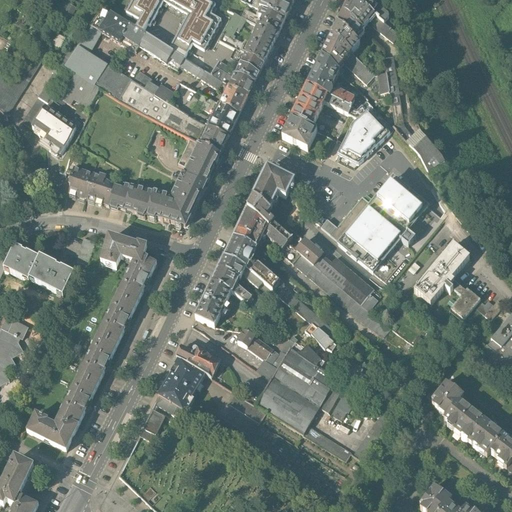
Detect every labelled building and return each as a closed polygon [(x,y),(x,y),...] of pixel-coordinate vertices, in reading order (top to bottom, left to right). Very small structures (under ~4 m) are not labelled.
[(195,51),(205,56),(222,25),(211,19),(216,9),(199,0),(134,0),(136,1),(127,19),(140,27),(136,35),(143,40),(148,31),(150,32),(164,8),(187,21),(169,55),(173,58),(185,64),(188,59),(192,52),(193,50),(195,51)] [(256,0),(252,10),(262,14),(266,16),(285,25),(291,11),(272,2),(267,0),(256,0)] [(296,0),(273,0),(272,2),(291,11),(296,0)] [(352,0),(350,0),(344,13),(362,31),(367,25),(374,17),(352,0)] [(352,0),(374,17),(384,25),(388,19),(388,16),(386,15),(388,11),(375,0),(352,0)] [(344,13),(338,26),(355,42),(364,32),(362,31),(344,13)] [(278,39),(285,25),(266,16),(262,14),(259,21),(245,15),(242,22),(246,25),(259,31),(260,30),(278,39)] [(104,17),(92,34),(102,40),(136,59),(139,53),(146,41),(143,40),(136,35),(122,27),(104,17)] [(397,35),(384,25),(374,17),(367,25),(372,29),(373,28),(393,44),(398,38),(397,35)] [(246,59),(251,48),(245,46),(244,48),(233,43),(234,41),(232,40),(235,35),(238,36),(240,33),(237,32),(238,29),(238,28),(240,25),(244,27),(246,25),(242,22),(234,19),(219,46),(229,51),(246,59)] [(338,26),(332,38),(352,56),(360,47),(355,42),(338,26)] [(251,48),(246,59),(263,69),(272,55),(278,39),(260,30),(259,31),(251,48)] [(92,34),(79,53),(90,61),(102,40),(92,34)] [(64,40),(52,35),(48,45),(59,51),(64,40)] [(332,38),(322,59),(337,73),(344,65),(366,86),(375,78),(352,56),(332,38)] [(169,55),(146,41),(139,53),(166,69),(173,58),(169,55)] [(0,114),(7,120),(43,62),(32,55),(19,78),(7,71),(21,49),(10,43),(0,60),(0,114)] [(76,81),(95,92),(108,71),(90,61),(79,53),(65,74),(66,75),(76,81)] [(185,64),(173,58),(166,69),(178,76),(181,71),(185,64)] [(240,72),(237,77),(254,87),(257,82),(263,69),(246,59),(240,72)] [(322,59),(308,89),(330,100),(333,94),(331,91),(339,75),(337,73),(322,59)] [(393,60),(384,61),(387,76),(377,77),(380,95),(390,94),(396,133),(413,152),(424,141),(419,135),(413,140),(404,128),(393,60)] [(208,78),(185,64),(181,71),(204,85),(208,78)] [(55,77),(44,94),(55,100),(56,101),(66,84),(62,81),(66,75),(65,74),(57,69),(53,75),(55,77)] [(100,96),(119,107),(132,86),(108,71),(95,92),(100,96)] [(254,87),(237,77),(230,92),(247,102),(254,87)] [(225,88),(208,78),(204,85),(219,95),(221,94),(223,92),(225,88)] [(89,114),(100,96),(95,92),(76,81),(61,104),(65,107),(71,111),(74,106),(89,114)] [(190,143),(201,149),(209,132),(189,122),(132,86),(119,107),(190,143)] [(223,105),(221,108),(239,119),(241,115),(247,102),(230,92),(225,88),(223,92),(228,95),(223,105)] [(306,92),(301,102),(321,112),(324,105),(348,117),(351,110),(330,100),(308,89),(306,92)] [(334,94),(333,94),(330,100),(351,110),(356,113),(362,107),(355,101),(338,92),(334,94)] [(33,133),(46,114),(55,100),(44,94),(39,102),(23,127),(33,133)] [(201,112),(210,117),(215,106),(201,99),(197,108),(202,111),(201,112)] [(55,100),(46,114),(51,117),(53,117),(56,119),(65,107),(61,104),(56,101),(55,100)] [(312,131),(321,112),(301,102),(296,111),(292,121),(312,131)] [(362,107),(356,113),(351,110),(348,117),(356,121),(356,123),(352,127),(337,157),(358,167),(394,131),(367,103),(362,107)] [(239,119),(221,108),(211,128),(209,132),(228,142),(229,138),(239,119)] [(46,114),(33,133),(48,143),(45,148),(52,152),(51,154),(54,156),(58,159),(61,160),(63,159),(69,150),(70,147),(71,147),(73,143),(74,141),(74,140),(77,134),(76,133),(72,130),(56,119),(53,117),(51,117),(46,114)] [(79,115),(72,130),(76,133),(77,134),(82,138),(90,122),(79,115)] [(292,121),(282,140),(301,149),(307,153),(317,133),(312,131),(292,121)] [(209,132),(201,149),(220,159),(228,142),(209,132)] [(82,138),(77,134),(74,140),(74,141),(73,143),(77,146),(82,138)] [(428,174),(445,164),(442,159),(434,150),(426,139),(424,141),(413,152),(420,159),(428,174)] [(77,146),(73,143),(71,147),(70,147),(69,150),(63,159),(61,160),(58,159),(60,176),(66,178),(71,158),(73,153),(74,153),(77,146)] [(188,177),(187,181),(205,190),(207,186),(214,171),(220,159),(201,149),(190,143),(178,168),(190,174),(188,177)] [(80,165),(71,163),(67,177),(74,179),(75,174),(77,174),(80,165)] [(293,183),(268,171),(253,199),(269,212),(277,196),(286,199),(293,183)] [(77,174),(75,174),(74,179),(73,183),(71,189),(73,190),(70,198),(86,203),(87,202),(94,179),(77,174)] [(100,181),(94,179),(87,202),(110,209),(110,208),(115,191),(106,185),(106,182),(101,180),(100,181)] [(185,231),(205,190),(187,181),(184,179),(179,190),(178,189),(175,196),(176,196),(174,200),(173,204),(156,199),(150,220),(185,231)] [(372,206),(362,198),(337,229),(330,237),(340,244),(338,246),(373,275),(399,242),(408,249),(412,245),(415,241),(406,234),(427,208),(393,180),(372,206)] [(123,194),(115,191),(110,208),(126,214),(127,213),(132,194),(132,192),(124,190),(123,194)] [(137,195),(132,194),(127,213),(131,214),(150,220),(156,199),(137,193),(137,195)] [(275,217),(269,212),(253,199),(247,211),(288,245),(293,240),(271,222),(275,217)] [(451,214),(475,244),(481,240),(457,210),(451,214)] [(257,251),(265,233),(269,236),(267,239),(282,252),(282,253),(288,246),(288,245),(247,211),(234,239),(257,251)] [(327,221),(320,229),(330,237),(337,229),(327,221)] [(224,260),(247,271),(273,293),(280,285),(258,267),(257,267),(255,270),(250,266),(257,251),(234,239),(224,260)] [(95,244),(83,240),(80,252),(77,263),(88,267),(92,255),(95,244)] [(79,380),(60,420),(78,429),(88,409),(98,389),(108,367),(117,348),(127,328),(137,307),(147,287),(157,267),(144,261),(146,252),(126,246),(109,241),(101,267),(117,272),(121,263),(134,267),(118,298),(98,339),(79,380)] [(322,257),(305,242),(296,253),(314,267),(322,257)] [(282,253),(282,252),(280,255),(327,294),(365,326),(383,339),(391,330),(368,313),(314,267),(296,253),(288,246),(282,253)] [(430,308),(445,291),(446,292),(445,293),(450,297),(453,293),(461,300),(450,312),(463,323),(474,310),(480,304),(480,303),(467,293),(466,294),(452,283),(470,262),(453,248),(414,295),(430,308)] [(39,261),(15,249),(9,261),(4,272),(28,284),(29,282),(39,261)] [(0,280),(4,272),(9,261),(0,256),(0,280)] [(322,257),(314,267),(368,313),(382,298),(336,259),(331,264),(322,257)] [(40,259),(39,261),(29,282),(63,298),(74,275),(40,259)] [(224,260),(219,271),(239,281),(240,282),(243,276),(245,278),(244,279),(245,280),(258,291),(259,289),(269,297),(273,293),(247,271),(224,260)] [(235,291),(239,281),(219,271),(212,286),(231,295),(233,296),(247,307),(251,300),(240,291),(239,291),(238,292),(235,291)] [(398,286),(404,291),(412,283),(407,277),(398,286)] [(290,294),(280,285),(273,293),(283,302),(289,295),(290,294)] [(214,329),(231,295),(212,286),(196,320),(214,329)] [(327,339),(333,333),(289,295),(283,302),(311,325),(304,333),(309,338),(331,354),(336,347),(327,339)] [(474,310),(484,319),(493,308),(488,304),(484,308),(480,304),(474,310)] [(497,304),(493,308),(484,319),(490,323),(503,308),(497,304)] [(511,316),(491,342),(492,342),(487,348),(486,347),(478,357),(504,379),(511,369),(511,316)] [(0,336),(0,389),(4,387),(10,384),(5,376),(17,369),(12,361),(23,355),(18,346),(22,342),(28,331),(7,321),(0,336)] [(265,363),(273,352),(254,339),(244,334),(240,340),(238,339),(235,344),(247,350),(265,363)] [(405,355),(414,349),(409,341),(405,344),(400,338),(396,341),(405,355)] [(255,408),(265,415),(303,439),(309,429),(320,410),(331,418),(341,424),(357,398),(319,371),(324,364),(301,347),(300,348),(295,345),(290,351),(286,357),(283,362),(270,384),(255,408)] [(176,360),(178,361),(205,377),(212,381),(220,364),(195,352),(194,353),(193,353),(194,351),(189,349),(187,349),(186,352),(181,350),(176,360)] [(257,374),(270,384),(283,362),(286,357),(281,353),(279,356),(273,352),(265,363),(257,374)] [(158,398),(160,399),(186,415),(194,401),(190,400),(195,391),(196,391),(205,377),(178,361),(169,375),(172,377),(167,385),(166,385),(161,393),(161,392),(158,398)] [(439,405),(453,416),(466,400),(469,397),(452,383),(440,398),(443,401),(439,405)] [(265,415),(255,408),(235,396),(229,405),(259,424),(265,415)] [(160,399),(156,407),(157,408),(157,407),(179,421),(178,423),(184,427),(190,417),(186,415),(160,399)] [(453,424),(492,456),(496,452),(509,436),(466,400),(453,416),(451,418),(455,421),(453,424)] [(153,413),(140,438),(152,444),(165,421),(165,419),(153,413)] [(383,415),(352,458),(363,465),(393,422),(383,415)] [(245,447),(251,438),(215,416),(209,425),(245,447)] [(67,454),(78,429),(60,420),(55,429),(47,425),(48,423),(36,418),(27,436),(38,441),(40,442),(42,443),(67,454)] [(351,455),(309,429),(303,439),(346,465),(351,455)] [(511,438),(509,436),(496,452),(507,461),(506,463),(511,468),(511,438)] [(6,506),(15,510),(19,500),(22,494),(29,480),(29,481),(29,480),(34,470),(15,461),(0,492),(0,508),(4,510),(6,506)] [(33,481),(29,480),(29,481),(29,480),(22,494),(19,500),(22,502),(23,500),(33,481)] [(420,510),(422,511),(457,511),(448,504),(450,501),(435,488),(422,503),(424,505),(420,510)] [(156,493),(147,503),(157,511),(165,511),(170,506),(156,493)] [(15,510),(13,511),(36,511),(38,508),(23,501),(23,500),(22,502),(19,500),(15,510)]
